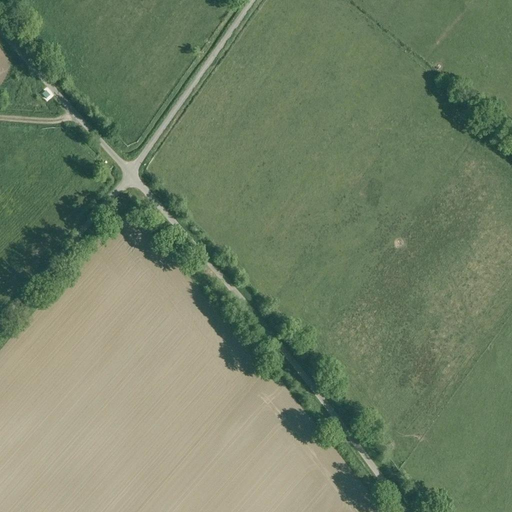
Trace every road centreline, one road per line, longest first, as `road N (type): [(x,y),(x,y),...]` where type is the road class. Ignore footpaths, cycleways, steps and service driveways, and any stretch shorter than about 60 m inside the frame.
road 1 (unclassified): [(402,511),(129,173)]
road 2 (unclassified): [(255,0),(129,173)]
road 3 (unclassified): [(129,173),(0,321)]
road 4 (unclassified): [(129,173),(0,32)]
